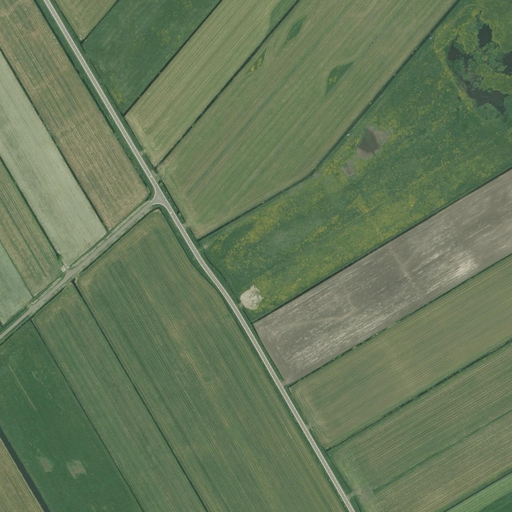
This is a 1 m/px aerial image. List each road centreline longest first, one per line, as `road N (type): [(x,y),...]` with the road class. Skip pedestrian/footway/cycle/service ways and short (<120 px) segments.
road 1 (unclassified): [(350,511),(160,194)]
road 2 (unclassified): [(160,194),(45,0)]
road 3 (unclassified): [(0,337),(160,194)]
